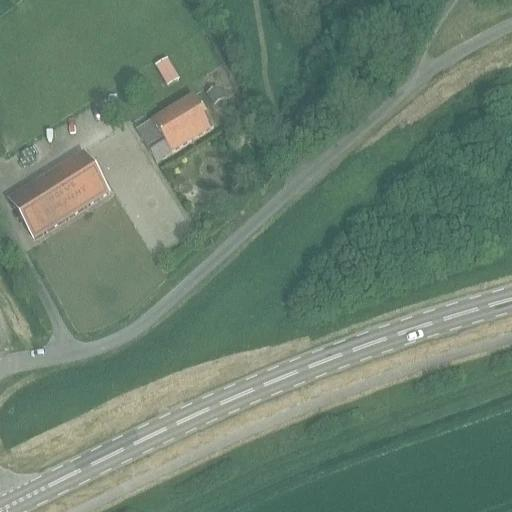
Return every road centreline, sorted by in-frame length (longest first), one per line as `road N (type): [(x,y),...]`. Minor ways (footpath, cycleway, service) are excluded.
road 1 (primary): [(1,510),(307,367),(511,300)]
road 2 (unclassified): [(0,369),(113,344),(133,332),(424,68)]
